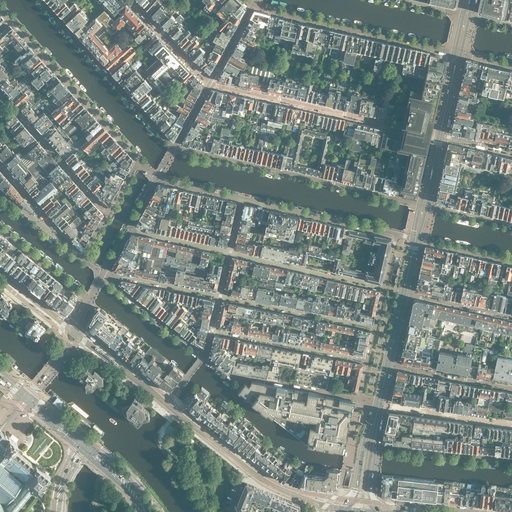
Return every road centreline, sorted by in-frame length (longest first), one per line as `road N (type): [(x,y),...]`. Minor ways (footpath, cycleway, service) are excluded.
road 1 (residential): [(424,204),(175,146)]
road 2 (residential): [(440,135),(210,82)]
road 3 (residential): [(252,6),(458,53)]
road 4 (residential): [(0,9),(140,161)]
road 5 (residential): [(175,146),(39,0)]
road 6 (residential): [(359,398),(232,377),(203,356)]
road 7 (residential): [(229,252),(385,288)]
road 8 (residential): [(376,327),(220,296)]
road 9 (residential): [(241,199),(396,233)]
road 10 (residential): [(368,360),(212,331)]
road 11 (residential): [(374,446),(511,460)]
road 12 (residential): [(511,425),(378,405)]
road 13 (residential): [(203,356),(103,274)]
road 14 (residential): [(387,364),(511,388)]
